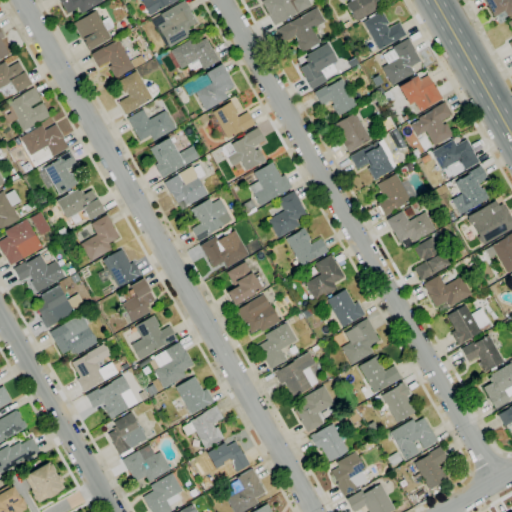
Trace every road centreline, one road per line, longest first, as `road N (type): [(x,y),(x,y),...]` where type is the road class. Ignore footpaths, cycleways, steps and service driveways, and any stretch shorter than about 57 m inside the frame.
road 1 (residential): [(18,0),(312,511)]
road 2 (residential): [(220,0),(498,480)]
road 3 (residential): [(0,315),(112,511)]
road 4 (secondary): [(511,136),(434,0)]
